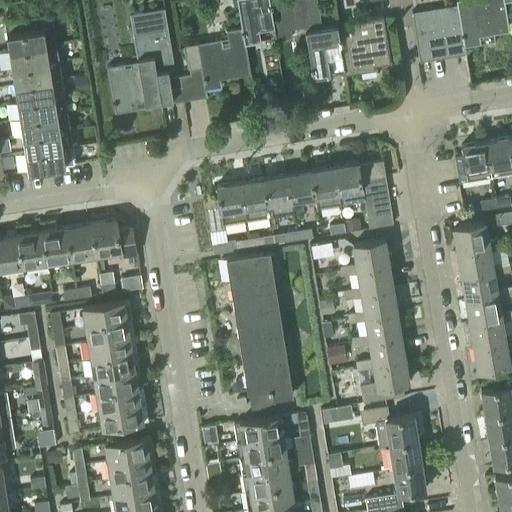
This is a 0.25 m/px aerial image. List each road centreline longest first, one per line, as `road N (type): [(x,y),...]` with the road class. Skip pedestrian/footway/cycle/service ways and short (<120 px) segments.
road 1 (residential): [(468,511),(404,116)]
road 2 (residential): [(202,511),(145,187)]
road 3 (residential): [(145,187),(187,149),(404,116)]
road 4 (residential): [(0,208),(145,187)]
